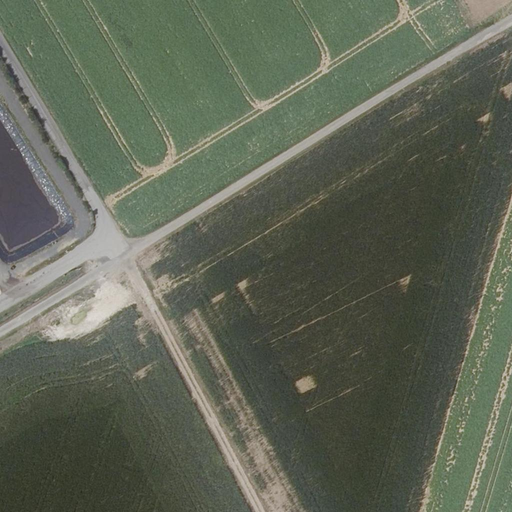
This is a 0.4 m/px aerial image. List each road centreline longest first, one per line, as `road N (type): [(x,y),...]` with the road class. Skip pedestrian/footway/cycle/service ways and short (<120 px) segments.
road 1 (unclassified): [(0,331),(511,19)]
road 2 (track): [(315,511),(453,53)]
road 3 (track): [(119,259),(0,58)]
